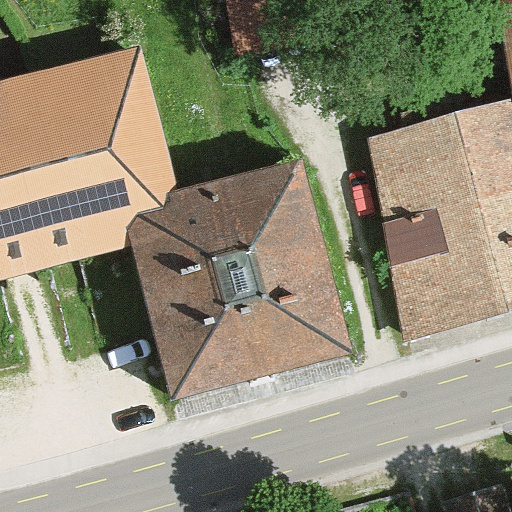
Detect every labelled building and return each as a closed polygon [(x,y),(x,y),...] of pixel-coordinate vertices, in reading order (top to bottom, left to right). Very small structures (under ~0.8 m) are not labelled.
[(358,43),(352,0),(228,0),(236,59),(358,43)] [(511,0),(499,0),(511,80),(511,0)] [(0,279),(122,251),(158,406),(364,358),(318,165),(175,198),(142,57),(0,90),(0,279)] [(511,106),(371,143),(404,341),(511,312),(511,106)] [(438,511),(510,511),(504,489),(438,507),(438,511)]
